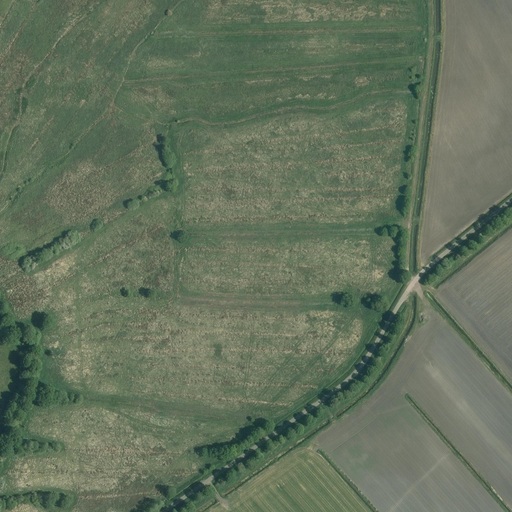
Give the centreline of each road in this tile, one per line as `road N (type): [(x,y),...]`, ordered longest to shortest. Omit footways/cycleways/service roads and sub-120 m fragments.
road 1 (unclassified): [(162,511),(349,379),(412,283),(511,200)]
road 2 (track): [(431,0),(409,231),(412,283)]
road 3 (track): [(0,318),(30,362),(0,439)]
